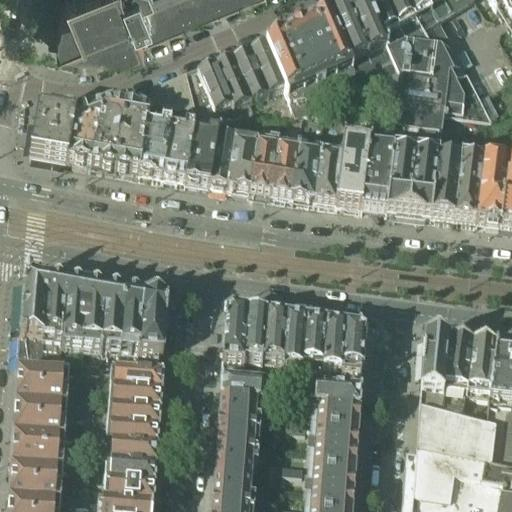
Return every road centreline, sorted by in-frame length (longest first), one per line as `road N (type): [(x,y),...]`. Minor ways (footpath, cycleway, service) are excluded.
road 1 (tertiary): [(511,269),(220,231),(0,190)]
road 2 (residential): [(1,81),(50,93),(94,92),(305,0)]
road 3 (residential): [(202,280),(190,472),(173,511)]
road 4 (tertiary): [(0,243),(202,280)]
road 5 (residential): [(383,511),(397,311)]
road 6 (tertiary): [(202,280),(397,311)]
